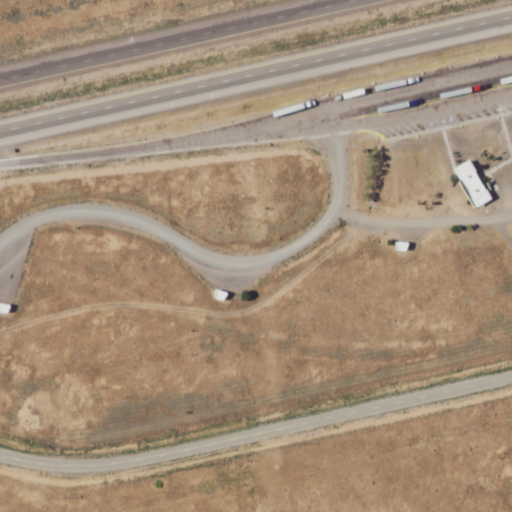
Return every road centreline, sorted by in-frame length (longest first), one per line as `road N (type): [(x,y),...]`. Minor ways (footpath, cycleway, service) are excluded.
road 1 (motorway): [(0,130),(511,15)]
road 2 (tertiary): [(0,455),(126,466),(511,382)]
road 3 (motorway): [(362,0),(0,81)]
road 4 (motorway): [(0,163),(175,145),(265,120)]
